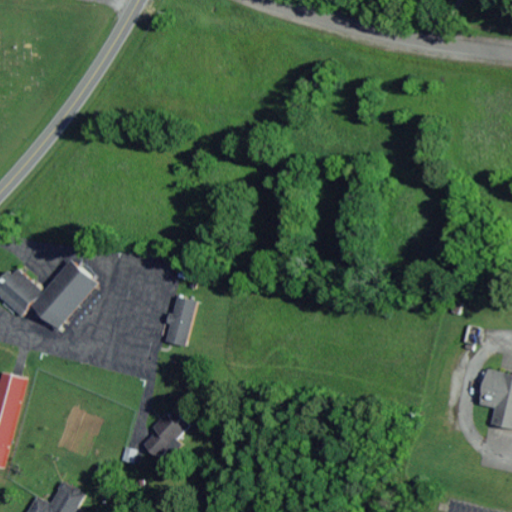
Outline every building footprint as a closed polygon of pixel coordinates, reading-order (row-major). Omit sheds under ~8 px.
[(62,332),(100,284),(86,272),(72,289),(65,284),(67,282),(61,278),(47,295),(16,270),(0,289),(0,298),(25,318),(33,308),(62,332)] [(200,303),(179,297),(167,343),(188,349),(200,303)] [(495,366),(511,369),(511,427),(498,424),(501,405),(488,402),(495,366)] [(194,428),(177,411),(145,443),(162,459),(194,428)] [(82,511),(89,496),(64,485),(55,506),(38,499),(31,511),(82,511)]
